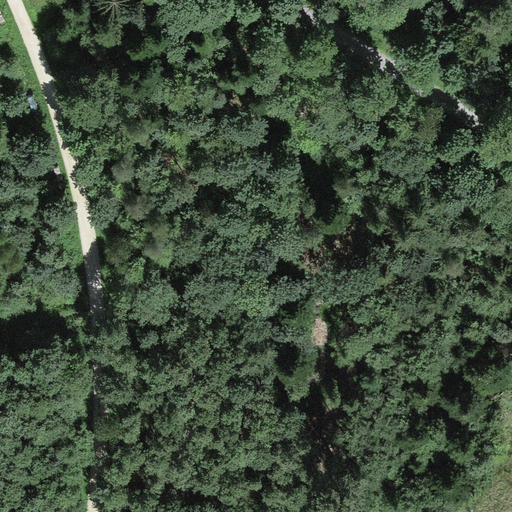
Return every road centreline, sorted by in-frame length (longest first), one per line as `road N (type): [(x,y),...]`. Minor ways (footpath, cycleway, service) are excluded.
road 1 (track): [(16,0),(85,192),(102,344),(96,511)]
road 2 (track): [(283,0),(511,144)]
